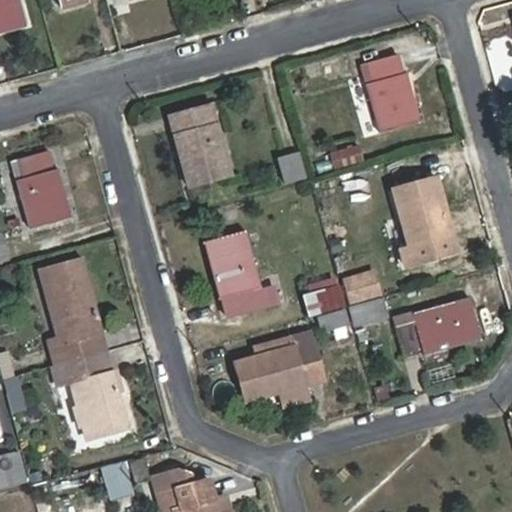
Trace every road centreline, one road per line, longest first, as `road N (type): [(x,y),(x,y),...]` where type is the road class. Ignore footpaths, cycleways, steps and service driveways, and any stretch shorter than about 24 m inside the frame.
road 1 (residential): [(105,82),(200,413),(292,457)]
road 2 (residential): [(105,82),(422,0)]
road 3 (residential): [(292,457),(511,400)]
road 4 (residential): [(511,190),(459,0)]
